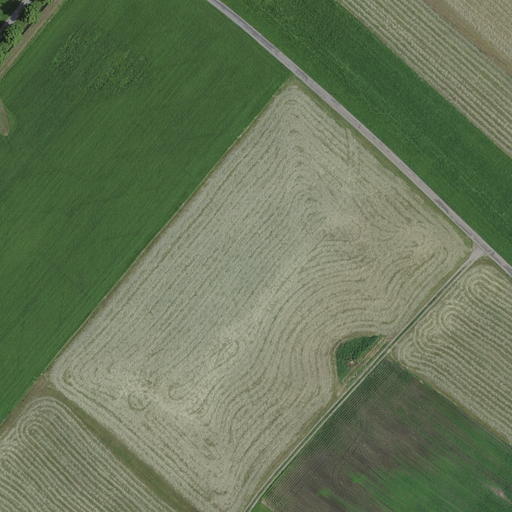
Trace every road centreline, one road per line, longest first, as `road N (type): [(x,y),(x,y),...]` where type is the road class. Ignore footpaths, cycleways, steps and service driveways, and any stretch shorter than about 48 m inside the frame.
road 1 (residential): [(511,270),(215,0)]
road 2 (track): [(486,245),(248,511)]
